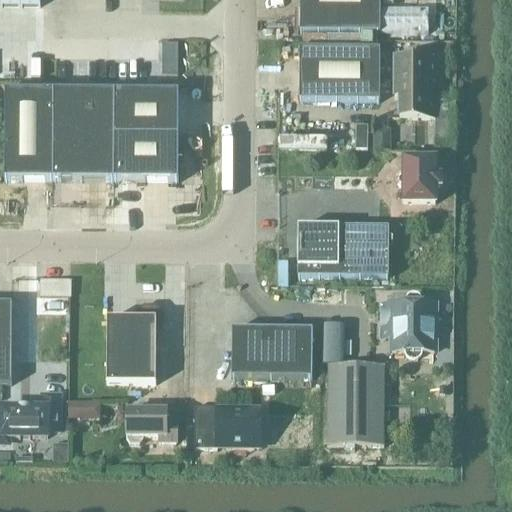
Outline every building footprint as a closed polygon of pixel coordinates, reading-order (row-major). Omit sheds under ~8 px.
[(0,0),(0,8),(39,9),(39,0),(0,0)] [(379,0),(299,0),(299,36),(379,36),(379,0)] [(379,52),(299,51),(298,104),(379,105),(379,52)] [(429,83),(435,83),(435,62),(395,62),(395,102),(400,102),(399,122),(435,122),(435,101),(429,100),(429,83)] [(52,184),(53,95),(4,95),(4,184),(52,184)] [(53,95),(52,184),(113,184),(113,140),(114,96),(53,95)] [(178,96),(114,96),(113,140),(178,140),(178,96)] [(388,153),(388,133),(375,133),(375,153),(388,153)] [(178,140),(113,140),(113,184),(177,185),(178,140)] [(434,178),(435,162),(403,162),(403,178),(399,179),(397,182),(397,186),(399,189),(402,190),(402,206),(434,206),(434,190),(438,189),(440,186),(440,182),(438,179),(434,178)] [(115,188),(115,204),(141,204),(140,187),(115,188)] [(388,231),(297,230),(297,281),(388,281),(388,231)] [(69,283),(39,283),(39,300),(69,300),(69,283)] [(392,355),(405,355),(406,360),(410,363),(415,363),(419,360),(421,355),(433,355),(434,306),(421,306),(421,305),(421,304),(421,303),(420,303),(420,302),(420,301),(419,301),(419,300),(418,300),(418,299),(417,299),(416,298),(415,298),(414,298),(413,298),(412,298),(411,298),(410,298),(409,298),(409,299),(408,299),(408,300),(407,300),(407,301),(406,301),(406,302),(406,303),(405,303),(405,304),(405,305),(405,306),(379,305),(379,340),(392,340),(392,355)] [(0,386),(11,387),(11,306),(0,306),(0,386)] [(106,386),(155,387),(155,336),(163,329),(163,317),(155,308),(143,308),(135,316),(135,322),(106,321),(106,386)] [(321,328),(321,369),(328,369),(344,369),(344,328),(321,328)] [(311,382),(312,333),(231,332),(231,381),(311,382)] [(327,449),(383,449),(383,369),(328,369),(327,449)] [(1,412),(1,432),(0,432),(0,431),(0,447),(1,447),(1,448),(1,447),(2,447),(3,447),(4,447),(5,447),(5,446),(6,446),(6,445),(7,445),(7,444),(8,444),(8,443),(8,442),(9,442),(9,441),(9,440),(18,440),(18,441),(29,441),(29,440),(47,440),(47,434),(60,434),(60,397),(41,397),(41,412),(30,412),(30,411),(18,411),(18,412),(1,412)] [(68,420),(80,420),(80,405),(68,405),(68,420)] [(158,440),(158,446),(176,446),(176,414),(166,414),(126,414),(126,442),(129,447),(139,448),(143,442),(143,440),(158,440)] [(260,448),(260,414),(216,414),(194,414),(193,452),(217,452),(217,448),(260,448)]
